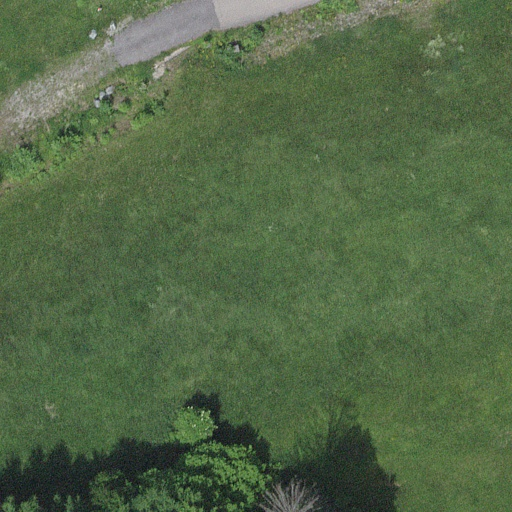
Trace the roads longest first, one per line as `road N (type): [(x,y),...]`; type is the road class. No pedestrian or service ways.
road 1 (track): [(0,342),(211,394),(355,359)]
road 2 (track): [(143,29),(0,121)]
